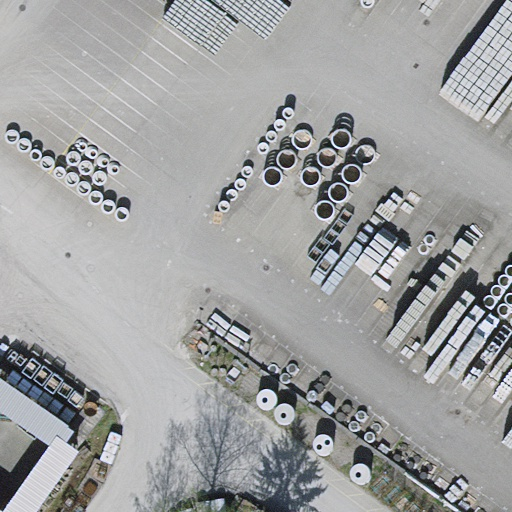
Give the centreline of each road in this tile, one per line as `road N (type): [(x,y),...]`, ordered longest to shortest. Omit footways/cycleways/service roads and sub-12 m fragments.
road 1 (unknown): [(511,483),(210,234)]
road 2 (unknown): [(210,234),(265,218),(425,96),(511,162)]
road 3 (unknown): [(74,322),(143,248),(210,234)]
